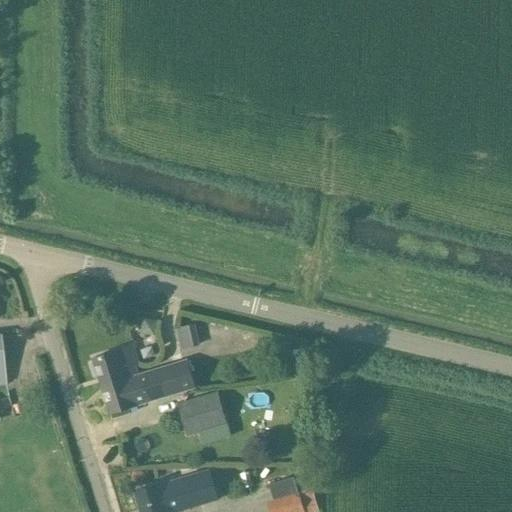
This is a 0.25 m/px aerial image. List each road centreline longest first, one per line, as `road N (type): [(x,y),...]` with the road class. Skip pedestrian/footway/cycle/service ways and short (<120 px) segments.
road 1 (tertiary): [(511,368),(37,254)]
road 2 (unclassified): [(107,511),(38,294),(37,254)]
road 3 (track): [(300,317),(325,195)]
